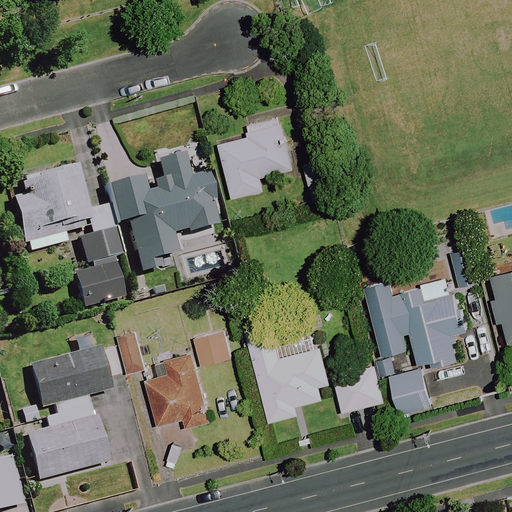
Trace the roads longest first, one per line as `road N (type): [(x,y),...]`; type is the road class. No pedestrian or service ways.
road 1 (secondary): [(250,511),(511,444)]
road 2 (residential): [(0,101),(212,46),(246,27)]
